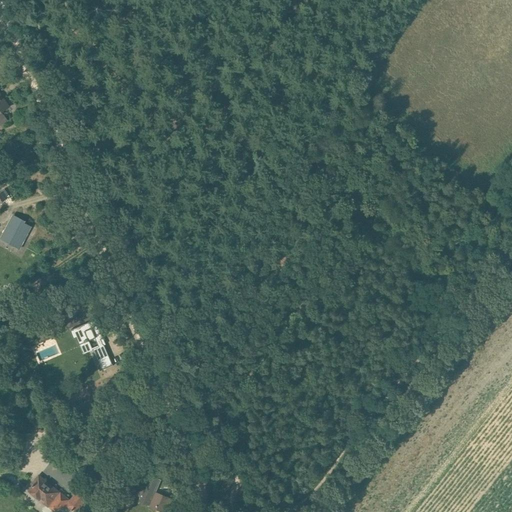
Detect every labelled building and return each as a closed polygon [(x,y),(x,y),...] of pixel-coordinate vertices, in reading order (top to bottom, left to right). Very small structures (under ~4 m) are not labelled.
[(0,117),(4,115),(2,113),(9,108),(0,94),(0,117)] [(28,227),(20,222),(13,218),(2,239),(9,243),(14,234),(22,238),(28,227)] [(112,366),(92,318),(71,325),(75,339),(78,338),(81,347),(90,344),(101,371),(112,366)] [(74,511),(76,511),(90,496),(81,489),(73,499),(71,502),(39,476),(32,485),(34,487),(30,492),(54,511),(59,511),(66,505),(74,511)] [(155,493),(150,507),(162,511),(166,511),(171,500),(155,493)]
